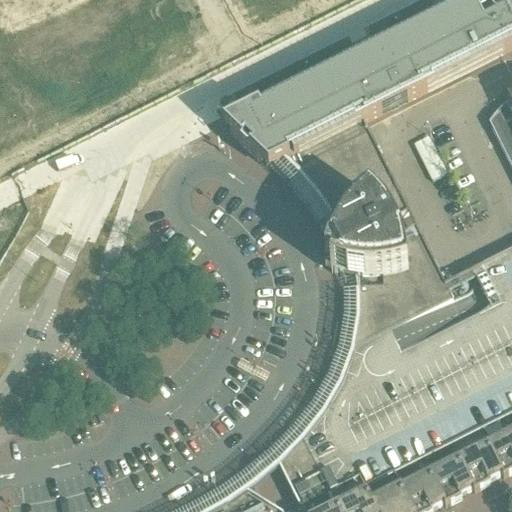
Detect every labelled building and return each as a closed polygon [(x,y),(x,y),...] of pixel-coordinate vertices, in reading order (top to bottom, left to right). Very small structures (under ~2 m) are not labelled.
[(138,41),(121,50),(138,84),(155,76),(197,55),(180,20),(170,0),(148,0),(129,10),(124,12),(138,41)] [(123,0),(129,10),(148,0),(123,0)] [(236,125),(224,131),(230,137),(246,152),(256,162),(257,161),(260,164),(259,165),(261,166),(262,167),(269,174),(271,174),(278,170),(287,165),(364,126),(364,127),(511,52),(511,0),(483,0),(368,58),(349,68),(236,125)] [(240,0),(254,26),(306,0),(240,0)] [(49,86),(25,98),(43,132),(67,120),(49,86)] [(0,110),(0,153),(8,150),(26,141),(43,132),(25,98),(8,106),(0,110)] [(491,123),(489,127),(493,133),(505,127),(504,126),(510,123),(504,109),(501,112),(499,114),(496,117),(494,120),(491,123)] [(286,466),(280,471),(300,511),(325,511),(335,507),(364,493),(393,478),(401,493),(430,479),(459,464),(488,450),(511,437),(511,255),(445,289),(419,237),(402,245),(392,225),(409,217),(364,127),(364,126),(287,165),(290,169),(297,176),(299,177),(299,178),(305,184),(315,196),(320,202),(321,203),(326,210),(327,212),(332,219),(332,220),(333,221),(340,233),(338,236),(336,240),(334,243),(332,247),(331,251),(331,252),(330,252),(330,253),(329,256),(328,259),(328,260),(327,262),(326,265),(327,266),(326,271),(331,274),(334,276),(337,277),(343,279),(348,280),(351,281),(354,282),(357,282),(360,300),(360,301),(360,302),(360,311),(360,313),(360,323),(360,324),(360,325),(358,335),(356,347),(354,357),(354,358),(354,359),(350,368),(346,380),(343,389),(342,390),(342,391),(336,402),(330,411),(326,419),(325,420),(324,421),(319,427),(311,438),(305,445),(304,446),(304,447),(297,453),(286,466)] [(505,127),(493,133),(496,140),(509,134),(505,127)] [(509,134),(496,140),(499,147),(511,141),(509,134)] [(511,140),(511,141),(499,147),(503,154),(511,149),(511,140)] [(511,149),(503,154),(506,160),(511,157),(511,149)] [(511,437),(488,450),(502,478),(501,478),(503,481),(511,476),(511,437)] [(488,450),(459,464),(473,492),(472,492),(474,496),(490,487),(489,484),(501,478),(502,478),(488,450)] [(459,464),(430,479),(444,507),(443,507),(445,510),(461,502),(460,499),(472,492),(473,492),(459,464)] [(393,478),(364,493),(373,511),(410,511),(401,493),(393,478)] [(430,479),(401,493),(410,511),(432,511),(443,507),(444,507),(430,479)] [(373,511),(364,493),(335,507),(337,511),(373,511)] [(270,511),(256,503),(247,498),(247,497),(244,499),(236,505),(229,510),(228,510),(227,511),(225,511),(270,511)]
